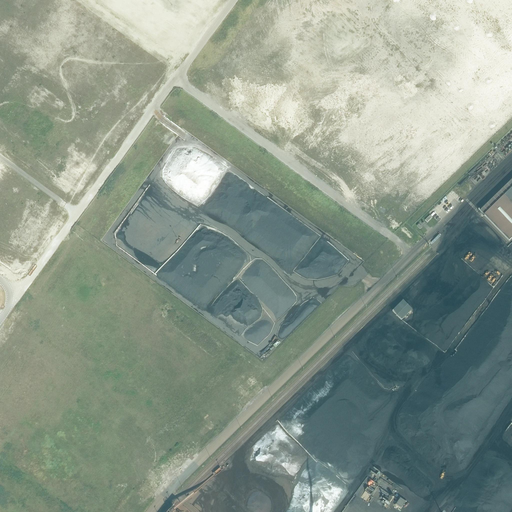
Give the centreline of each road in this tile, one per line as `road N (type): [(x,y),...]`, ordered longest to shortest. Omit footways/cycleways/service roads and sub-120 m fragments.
road 1 (unclassified): [(152,511),(424,241)]
road 2 (track): [(175,78),(412,253)]
road 3 (unclassified): [(78,213),(232,0)]
road 4 (unknown): [(511,158),(456,209),(511,256)]
road 5 (unknown): [(69,0),(175,78)]
